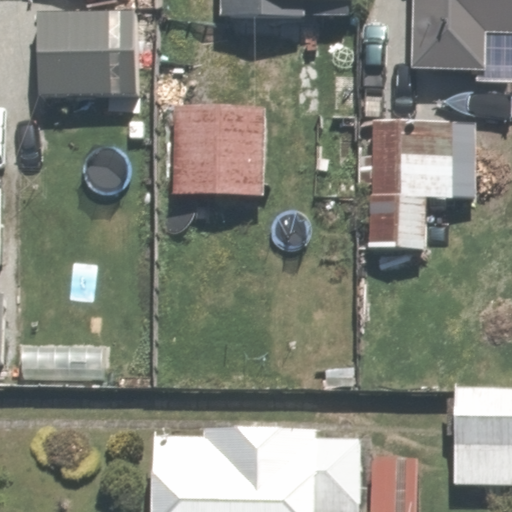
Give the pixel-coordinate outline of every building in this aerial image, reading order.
[(240,0),(240,29),(322,31),(322,25),(366,26),(366,12),(378,12),(378,0),(240,0)] [(511,0),(435,0),(433,81),(492,82),(492,93),(511,93),(511,0)] [(143,21),(50,22),(51,104),(144,103),(143,21)] [(285,204),(286,116),(190,115),(189,203),(285,204)] [(391,133),(387,262),(446,264),(447,209),(470,210),(472,136),(391,133)] [(0,305),(0,368),(18,369),(18,305),(0,305)] [(511,393),(473,392),(470,491),(511,492),(511,393)] [(172,511),(386,511),(387,443),(173,443),(172,511)]
